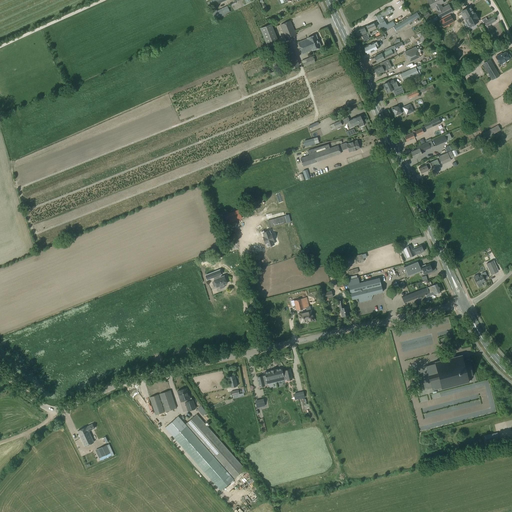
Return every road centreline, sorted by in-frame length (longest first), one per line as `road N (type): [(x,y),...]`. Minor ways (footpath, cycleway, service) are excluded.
road 1 (unclassified): [(463,304),(137,379),(59,410),(0,369)]
road 2 (secondary): [(463,304),(327,0)]
